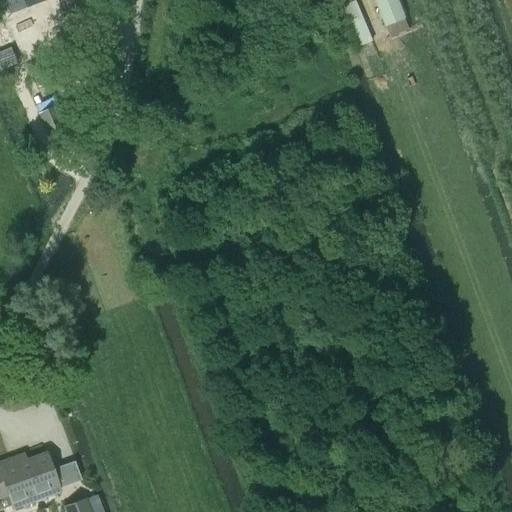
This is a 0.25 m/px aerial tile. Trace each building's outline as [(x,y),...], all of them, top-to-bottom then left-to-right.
[(13,0),(16,7),(12,9),(13,10),(39,0),(13,0)] [(58,0),(63,13),(87,5),(85,0),(58,0)] [(374,0),(385,26),(406,18),(398,0),(374,0)] [(13,46),(0,51),(0,69),(19,62),(13,46)] [(55,74),(42,80),(50,96),(63,90),(55,74)] [(68,122),(77,118),(70,102),(60,106),(56,98),(37,106),(41,113),(53,143),(73,134),(68,122)] [(28,462),(0,472),(0,509),(12,505),(31,498),(59,488),(58,486),(51,467),(47,455),(28,462)] [(88,511),(84,500),(66,506),(68,511),(88,511)]
